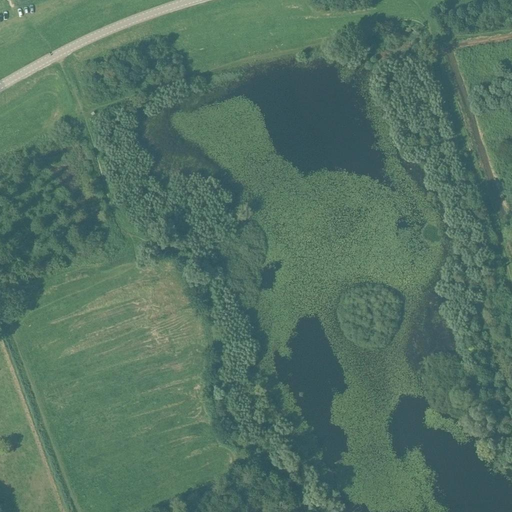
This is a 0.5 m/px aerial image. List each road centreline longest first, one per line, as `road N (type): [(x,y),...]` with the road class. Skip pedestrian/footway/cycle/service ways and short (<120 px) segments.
road 1 (track): [(85,120),(245,54),(405,20),(427,26)]
road 2 (track): [(111,229),(162,243),(209,300),(221,385),(271,471)]
road 3 (tertiary): [(0,83),(60,49),(198,0)]
road 4 (track): [(111,229),(105,181),(60,49)]
